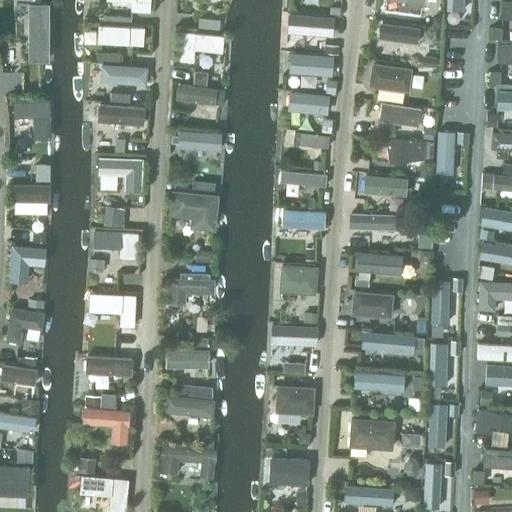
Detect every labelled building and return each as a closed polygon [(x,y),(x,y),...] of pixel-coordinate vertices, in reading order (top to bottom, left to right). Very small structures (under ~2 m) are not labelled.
[(48,57),(49,0),(36,0),(36,27),(26,27),(25,57),(48,57)] [(118,0),(131,1),(131,11),(149,12),(150,0),(118,0)] [(447,0),(447,9),(463,10),(463,0),(447,0)] [(511,0),(501,0),(501,11),(501,18),(511,18),(511,0)] [(339,15),(340,7),(329,6),(329,15),(339,15)] [(119,16),(118,24),(131,25),(132,17),(119,16)] [(441,17),(432,16),(431,25),(440,26),(441,17)] [(218,32),(220,19),(199,17),(197,30),(218,32)] [(340,35),(341,20),(301,19),(301,33),(340,35)] [(416,44),(418,27),(380,23),(378,39),(416,44)] [(150,46),(151,29),(95,24),(94,38),(134,41),(134,45),(150,46)] [(500,27),(490,27),(490,38),(499,39),(500,27)] [(194,48),(221,50),(222,35),(182,31),(179,59),(193,60),(194,48)] [(511,42),(500,42),(500,61),(511,61),(511,42)] [(334,53),(335,44),(322,44),(322,53),(334,53)] [(108,52),(107,63),(119,63),(120,53),(108,52)] [(330,75),(332,56),(288,52),(287,72),(330,75)] [(436,67),(437,57),(423,55),(422,65),(436,67)] [(407,92),(410,69),(371,63),(367,87),(407,92)] [(102,64),(101,80),(145,83),(146,67),(102,64)] [(206,85),(207,72),(194,70),(193,83),(206,85)] [(500,83),(500,71),(490,71),(490,83),(500,83)] [(335,94),(336,80),(326,79),(325,93),(335,94)] [(222,105),(223,91),(214,89),(215,89),(176,83),(173,99),(212,104),(222,105)] [(511,89),(498,89),(497,108),(511,108),(511,89)] [(121,92),(119,103),(128,104),(129,93),(121,92)] [(325,113),(327,95),(288,92),(286,110),(325,113)] [(49,98),(13,99),(14,117),(33,116),(33,138),(50,137),(49,98)] [(99,103),(98,120),(143,124),(144,106),(99,103)] [(417,126),(419,108),(381,103),(379,120),(417,126)] [(497,127),(497,113),(487,113),(486,126),(497,127)] [(331,132),(332,118),(322,117),(321,131),(331,132)] [(426,128),(424,139),(433,141),(435,129),(426,128)] [(437,129),(434,172),(452,173),(454,129),(437,129)] [(181,130),(180,136),(180,143),(180,147),(220,150),(221,133),(181,130)] [(458,131),(457,142),(468,143),(468,133),(468,132),(458,131)] [(326,148),(327,136),(293,132),(291,144),(326,148)] [(511,150),(511,132),(491,132),(490,149),(496,150),(495,158),(507,159),(507,150),(511,150)] [(124,152),(125,139),(115,138),(114,151),(124,152)] [(388,164),(431,159),(432,141),(411,139),(393,139),(385,139),(388,164)] [(142,158),(105,157),(98,156),(97,174),(125,175),(124,190),(141,191),(142,169),(142,158)] [(321,169),(322,161),(314,160),(313,168),(321,169)] [(511,172),(511,162),(503,162),(502,172),(511,172)] [(420,167),(420,176),(428,177),(429,167),(420,167)] [(37,178),(49,178),(49,170),(37,170),(37,178)] [(324,187),(325,175),(280,170),(278,183),(324,187)] [(511,190),(511,175),(482,173),(480,188),(511,190)] [(363,189),(363,192),(405,195),(406,192),(407,180),(407,177),(364,174),(364,176),(363,189)] [(191,193),(200,194),(201,181),(193,180),(191,193)] [(427,181),(418,180),(417,192),(426,193),(427,181)] [(11,183),(11,200),(48,201),(48,184),(11,183)] [(213,231),(216,196),(200,194),(191,193),(169,191),(167,216),(189,219),(188,229),(213,231)] [(319,207),(319,198),(309,198),(308,207),(319,207)] [(511,210),(485,207),(482,224),(511,229),(511,210)] [(118,225),(119,210),(105,209),(104,224),(118,225)] [(322,224),(323,211),(279,209),(279,222),(322,224)] [(396,231),(397,215),(348,213),(347,229),(396,231)] [(431,247),(433,214),(420,213),(418,246),(431,247)] [(492,240),(493,230),(480,228),(479,238),(492,240)] [(45,242),(46,232),(33,230),(32,241),(45,242)] [(143,251),(144,234),(94,231),(93,248),(143,251)] [(511,246),(482,241),(479,257),(511,262),(511,246)] [(12,244),(9,280),(26,282),(28,264),(44,265),(46,247),(12,244)] [(314,259),(314,247),(306,247),(305,259),(314,259)] [(210,261),(211,250),(196,250),(196,260),(210,261)] [(431,251),(421,250),(420,256),(425,262),(431,262),(431,251)] [(399,275),(400,256),(354,252),(353,271),(399,275)] [(103,270),(104,259),(89,258),(88,269),(103,270)] [(314,296),(316,268),(279,265),(277,293),(314,296)] [(488,280),(490,269),(480,267),(479,278),(488,280)] [(208,280),(208,275),(178,274),(178,279),(166,279),(165,304),(183,305),(183,294),(212,295),(212,280),(208,280)] [(461,291),(462,278),(453,277),(452,291),(461,291)] [(432,280),(431,321),(447,322),(448,280),(432,280)] [(511,300),(511,283),(479,281),(478,311),(494,311),(494,304),(503,304),(503,300),(511,300)] [(389,320),(392,295),(351,292),(349,316),(389,320)] [(91,293),(90,311),(118,312),(117,328),(132,328),(134,296),(91,293)] [(44,300),(29,298),(28,306),(43,308),(44,301),(44,300)] [(44,332),(47,314),(14,309),(8,342),(21,344),(24,328),(44,332)] [(316,323),(317,313),(304,311),(303,321),(316,323)] [(497,323),(511,323),(511,315),(497,314),(497,323)] [(417,316),(417,333),(425,333),(425,317),(417,316)] [(509,335),(510,324),(497,324),(497,335),(509,335)] [(315,343),(316,329),(274,327),(273,341),(315,343)] [(372,346),(371,348),(413,352),(414,348),(415,337),(415,335),(373,332),(373,334),(372,346)] [(208,348),(208,338),(194,336),(193,347),(208,348)] [(415,337),(414,348),(423,349),(424,338),(415,337)] [(430,359),(429,382),(447,383),(448,339),(430,339),(430,346),(430,359)] [(459,352),(460,340),(451,339),(450,352),(459,352)] [(163,369),(206,369),(206,351),(163,351),(163,369)] [(130,375),(131,358),(87,355),(86,372),(130,375)] [(36,366),(37,357),(26,356),(25,365),(36,366)] [(295,361),(295,369),(305,370),(305,362),(295,361)] [(0,379),(34,384),(36,368),(2,363),(0,379)] [(511,365),(486,364),(485,384),(511,385),(511,365)] [(355,371),(354,387),(403,391),(404,374),(355,371)] [(413,375),(412,389),(420,389),(421,376),(413,375)] [(200,385),(199,395),(212,397),(212,387),(200,385)] [(310,417),(312,389),(275,387),(273,414),(310,417)] [(491,402),(492,391),(485,390),(481,390),(480,403),(491,404),(491,402)] [(100,407),(101,396),(86,395),(85,406),(100,407)] [(210,417),(212,401),(169,397),(167,397),(166,412),(210,417)] [(24,413),(36,414),(36,402),(25,401),(24,413)] [(429,403),(427,445),(439,446),(445,446),(447,404),(440,403),(429,403)] [(458,415),(458,404),(449,403),(449,415),(458,415)] [(132,429),(133,413),(86,409),(84,426),(115,428),(114,445),(130,446),(131,429),(132,429)] [(511,431),(511,416),(476,411),(474,426),(511,431)] [(391,452),(393,423),(349,419),(347,449),(391,452)] [(310,444),(310,432),(299,431),(298,443),(310,444)] [(419,445),(420,434),(403,433),(402,444),(419,445)] [(213,448),(214,437),(199,436),(198,446),(213,448)] [(511,446),(481,444),(480,463),(511,464),(511,446)] [(213,464),(214,451),(160,447),(158,475),(174,476),(176,462),(199,464),(198,478),(210,480),(211,464),(213,464)] [(19,451),(18,464),(34,464),(35,452),(19,451)] [(305,487),(307,462),(273,459),(271,485),(305,487)] [(455,463),(446,462),(445,475),(455,476),(455,463)] [(33,477),(34,466),(9,463),(8,475),(0,473),(0,502),(0,503),(2,491),(32,494),(34,478),(33,477)] [(441,465),(426,465),(424,510),(440,511),(441,465)] [(483,483),(483,476),(484,470),(473,470),(473,476),(472,483),(483,483)] [(80,475),(79,491),(110,494),(111,494),(109,511),(124,511),(126,495),(128,480),(80,475)] [(344,487),(343,501),(374,503),(393,505),(394,488),(344,484),(344,487)] [(418,500),(419,486),(405,486),(405,499),(418,500)] [(474,503),(489,502),(488,489),(473,490),(474,503)] [(306,504),(307,491),(297,490),(296,503),(306,504)]
